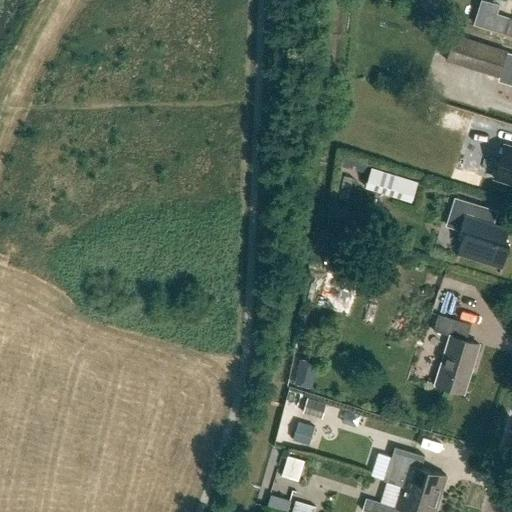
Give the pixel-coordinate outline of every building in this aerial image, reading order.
[(498,77),(506,50),(453,34),(445,60),(498,77)] [(511,146),(505,144),(495,177),(511,182),(511,146)] [(395,192),(400,175),(386,171),(381,188),(395,192)] [(411,202),(417,181),(404,177),(397,198),(411,202)] [(502,267),(509,245),(504,244),(508,231),(486,224),(490,210),(455,199),(446,226),(459,230),(459,231),(464,233),(457,253),(502,267)] [(323,270),(345,276),(355,238),(318,228),(310,257),(326,262),(323,270)] [(339,304),(345,287),(325,279),(319,297),(339,304)] [(463,394),(478,346),(465,342),(470,326),(439,317),(434,331),(452,337),(442,367),(429,363),(424,380),(437,385),(463,394)] [(287,379),(308,386),(317,361),(296,354),(287,379)] [(321,418),(325,404),(307,398),(302,412),(321,418)] [(314,427),(298,422),(292,440),(309,445),(314,427)] [(307,457),(270,447),(260,487),(286,494),(290,479),(300,482),(307,457)] [(402,486),(438,498),(445,475),(420,468),(424,456),(394,447),(383,480),(402,486)] [(384,478),(391,454),(379,451),(373,475),(384,478)] [(406,511),(433,511),(438,498),(402,486),(395,508),(365,498),(361,510),(366,511),(406,511)] [(292,511),(313,511),(315,506),(295,500),(291,511),(292,511)]
